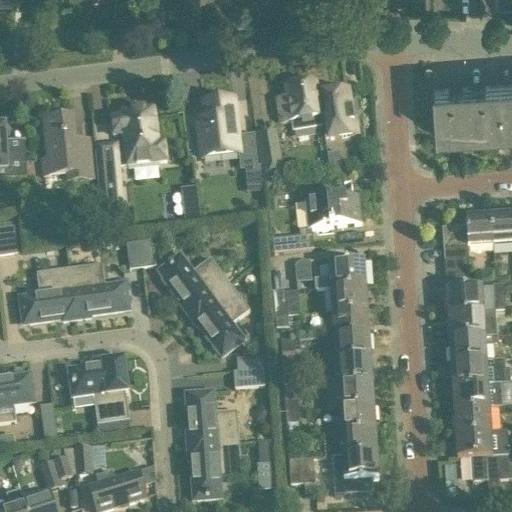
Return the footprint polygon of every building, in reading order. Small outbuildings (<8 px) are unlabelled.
[(511,84),(433,89),(436,137),(511,132),(511,84)] [(286,101),(276,102),(280,127),(291,125),(293,135),(323,130),(324,129),(319,102),(316,85),(285,90),(286,101)] [(332,100),(319,102),(324,129),(323,130),(325,142),(355,137),(348,93),(331,96),(332,100)] [(205,132),(197,133),(201,161),(240,156),(242,171),(258,169),(254,138),(238,140),(234,102),(202,106),(205,132)] [(154,116),(111,121),(113,139),(123,138),(125,152),(126,152),(128,169),(166,164),(164,146),(157,147),(154,116)] [(47,162),(41,163),(43,179),(66,176),(67,184),(92,181),(87,143),(74,145),(71,120),(42,123),(47,162)] [(3,130),(0,129),(0,181),(26,180),(24,153),(5,154),(3,130)] [(280,132),(258,136),(266,184),(272,183),(271,176),(287,174),(280,132)] [(124,147),(104,150),(108,170),(127,166),(124,147)] [(339,154),(327,156),(331,180),(343,178),(339,154)] [(121,169),(97,172),(102,215),(104,232),(128,229),(124,193),(121,169)] [(511,199),(511,188),(499,189),(500,200),(511,199)] [(300,239),(273,242),(275,256),(314,252),(312,232),(362,227),(359,199),(305,205),(308,231),(299,232),(300,239)] [(511,219),(491,220),(493,249),(511,247),(511,219)] [(467,229),(443,231),(444,252),(445,264),(469,263),(468,250),(493,249),(491,220),(466,222),(467,229)] [(0,231),(0,257),(16,256),(12,230),(0,231)] [(150,244),(138,246),(141,271),(154,270),(150,244)] [(138,246),(125,247),(129,273),(141,271),(138,246)] [(177,261),(160,274),(163,278),(161,279),(177,302),(181,307),(179,308),(185,315),(184,315),(187,319),(225,291),(205,265),(191,275),(182,263),(180,265),(177,261)] [(469,263),(445,264),(446,276),(470,274),(469,263)] [(330,281),(315,282),(316,293),(331,292),(366,289),(364,264),(329,267),(330,281)] [(102,272),(69,277),(76,324),(81,323),(80,323),(89,321),(89,319),(95,319),(95,318),(122,314),(122,312),(127,311),(124,290),(119,290),(119,288),(104,290),(102,272)] [(470,274),(446,276),(446,288),(471,286),(470,274)] [(25,304),(19,304),(22,325),(28,325),(28,327),(55,324),(62,323),(62,325),(71,324),(76,324),(69,277),(37,281),(39,299),(24,301),(25,304)] [(366,289),(331,292),(332,316),(368,313),(366,289)] [(492,290),(447,293),(448,318),(494,315),(492,290)] [(225,291),(187,319),(190,323),(191,323),(196,330),(197,329),(201,334),(218,356),(220,354),(223,358),(241,345),(237,341),(240,340),(231,328),(245,317),(225,291)] [(298,294),(286,295),(287,319),(289,320),(300,319),(298,294)] [(286,295),(274,296),(276,320),(287,319),(286,295)] [(368,313),(332,316),(334,340),(369,337),(368,313)] [(494,315),(448,318),(450,342),(496,339),(494,315)] [(287,319),(276,320),(276,332),(289,331),(289,320),(287,319)] [(369,337),(334,340),(336,364),(371,361),(369,337)] [(496,339),(450,342),(451,366),(487,364),(486,349),(496,348),(496,339)] [(295,349),(282,350),(283,368),(296,367),(295,349)] [(236,375),(233,375),(262,373),(262,360),(236,362),(236,375)] [(371,361),(336,364),(337,388),(373,385),(371,361)] [(74,375),(69,376),(72,397),(77,397),(77,399),(92,397),(96,428),(128,424),(124,395),(126,395),(122,363),(102,366),(102,369),(74,373),(74,375)] [(505,363),(487,364),(451,366),(453,390),(501,387),(510,386),(509,373),(505,373),(505,363)] [(296,367),(283,368),(284,379),(297,378),(296,367)] [(262,373),(233,375),(234,392),(264,390),(262,373)] [(0,427),(15,426),(12,408),(27,406),(27,404),(32,403),(29,382),(24,382),(23,380),(0,383),(0,427)] [(337,388),(327,388),(329,412),(339,412),(374,409),(373,385),(337,388)] [(501,387),(453,390),(454,414),(490,412),(503,411),(501,387)] [(188,437),(186,437),(186,446),(186,451),(233,447),(239,447),(237,414),(231,415),(213,416),(212,401),(210,401),(209,396),(188,398),(188,403),(186,403),(188,431),(187,431),(188,437)] [(298,403),(285,404),(286,416),(299,415),(298,403)] [(52,408),(39,409),(44,443),(57,441),(52,408)] [(374,409),(339,412),(340,435),(376,433),(374,409)] [(260,411),(257,415),(257,420),(261,423),(266,423),(269,419),(269,414),(265,411),(260,411)] [(490,412),(454,414),(456,438),(491,435),(490,412)] [(299,415),(286,416),(287,427),(300,426),(299,415)] [(376,433),(340,435),(342,460),(377,457),(376,433)] [(491,435),(456,438),(457,463),(471,462),(472,486),(487,485),(486,461),(498,460),(509,460),(507,435),(491,435)] [(233,447),(186,451),(187,456),(188,464),(190,464),(190,471),(191,471),(193,498),(195,498),(196,503),(217,502),(217,496),(219,496),(218,481),(236,480),(241,480),(239,447),(233,447)] [(94,451),(77,453),(79,481),(96,479),(94,451)] [(377,457),(342,460),(332,460),(335,499),(373,496),(373,482),(379,482),(377,457)] [(499,484),(498,460),(486,461),(487,485),(499,484)] [(509,460),(498,460),(499,484),(511,483),(510,460),(509,460)] [(24,461),(12,465),(16,476),(22,474),(26,467),(24,461)] [(314,461),(302,462),(303,487),(315,487),(314,461)] [(66,462),(53,465),(58,483),(71,479),(66,462)] [(302,462),(289,463),(291,488),(303,487),(302,462)] [(53,465),(40,470),(47,494),(61,490),(58,483),(53,465)] [(269,467),(256,467),(258,493),(271,493),(269,467)] [(154,471),(141,475),(145,488),(155,485),(154,471)] [(98,487),(89,490),(95,511),(115,511),(146,503),(137,475),(113,482),(112,477),(96,481),(98,487)] [(10,510),(3,511),(25,511),(24,506),(20,493),(6,498),(10,510)] [(37,493),(21,498),(24,506),(25,511),(53,511),(49,498),(39,501),(37,493)]
